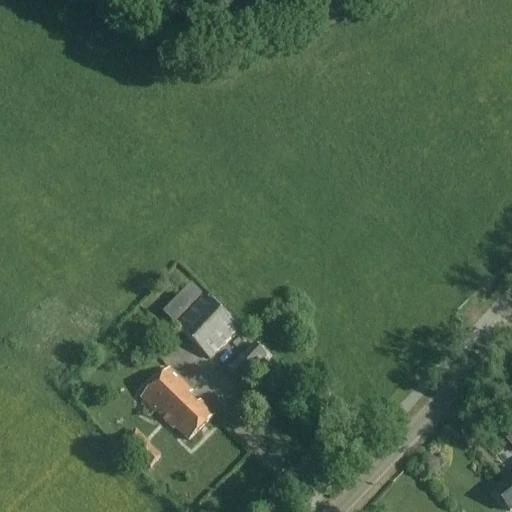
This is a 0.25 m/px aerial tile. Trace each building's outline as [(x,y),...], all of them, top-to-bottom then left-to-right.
[(210,361),(239,330),(205,298),(176,329),(210,361)] [(227,373),(239,384),(265,356),(253,345),(227,373)] [(189,443),(214,418),(200,403),(197,406),(188,397),(192,394),(170,371),(142,399),(174,431),(176,429),(189,443)] [(160,459),(148,447),(138,457),(150,469),(160,459)] [(511,475),(501,485),(503,487),(494,495),(509,511),(511,511),(511,475)] [(499,500),(487,510),(488,511),(506,511),(508,511),(499,500)]
